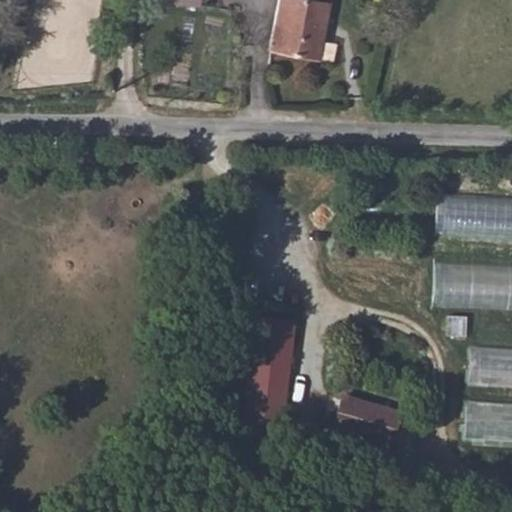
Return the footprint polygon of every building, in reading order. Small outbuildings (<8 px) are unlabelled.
[(278,0),(269,48),(320,57),(329,1),(325,0),(278,0)] [(511,198),(437,194),(435,232),(511,236),(511,198)] [(511,263),(426,259),(423,301),(511,305),(511,263)] [(259,317),(248,417),(289,421),(299,322),(259,317)] [(347,398),(338,431),(395,445),(404,413),(347,398)] [(454,438),(511,441),(511,402),(456,400),(454,438)]
